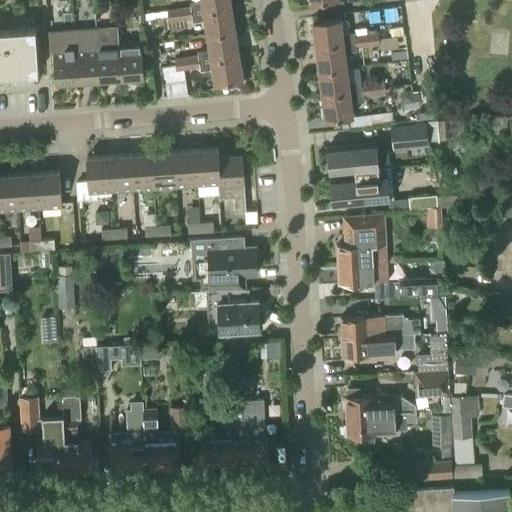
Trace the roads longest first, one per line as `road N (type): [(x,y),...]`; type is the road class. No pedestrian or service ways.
road 1 (residential): [(309,500),(286,105)]
road 2 (residential): [(0,126),(286,105)]
road 3 (residential): [(99,511),(309,500)]
